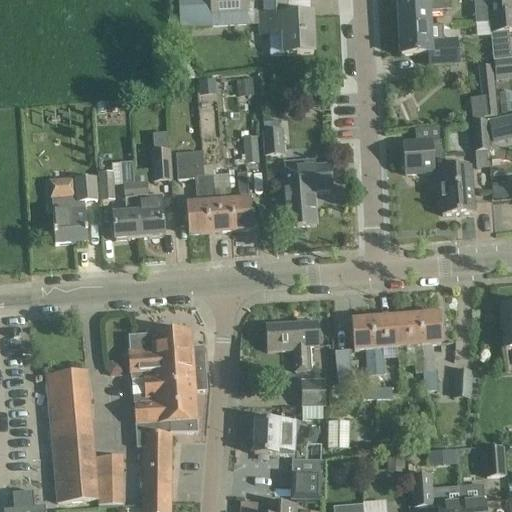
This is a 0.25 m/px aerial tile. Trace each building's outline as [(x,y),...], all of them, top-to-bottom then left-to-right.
[(246,0),(178,0),(180,29),(248,26),(246,0)] [(286,0),(259,0),(260,25),(261,36),(268,36),(269,57),(285,57),(313,55),(311,19),(310,19),(287,20),(286,0)] [(430,0),(398,2),(399,30),(428,28),(428,14),(450,13),(449,0),(430,0)] [(489,26),(486,0),(473,0),(476,28),(489,26)] [(490,26),(494,63),(511,62),(509,35),(511,34),(511,0),(500,0),(502,16),(489,17),(487,0),(486,0),(489,26),(490,26)] [(428,28),(399,30),(401,58),(428,57),(428,69),(458,67),(456,42),(443,43),(442,28),(428,28)] [(193,61),(178,62),(180,82),(194,81),(193,61)] [(511,82),(511,68),(511,62),(494,63),(496,84),(511,82)] [(492,67),(478,68),(481,98),(483,120),(497,118),(492,67)] [(215,81),(197,82),(199,98),(216,97),(215,81)] [(252,83),(236,84),(238,101),(254,99),(252,83)] [(501,115),(511,113),(511,101),(511,94),(498,96),(501,115)] [(408,98),(397,101),(402,122),(413,120),(408,98)] [(511,117),(486,123),(488,145),(511,139),(511,117)] [(472,124),(475,154),(488,153),(488,145),(486,123),(472,124)] [(264,136),(265,161),(282,160),(281,135),(264,136)] [(243,142),(245,169),(258,168),(256,142),(243,142)] [(402,170),(404,172),(404,177),(438,174),(438,171),(445,170),(442,142),(401,145),(403,162),(401,164),(402,170)] [(202,155),(177,157),(179,184),(195,182),(196,204),(187,205),(186,205),(189,238),(210,236),(206,179),(204,179),(202,155)] [(154,185),(171,184),(170,159),(153,160),(154,185)] [(285,190),(284,191),(286,228),(286,231),(316,229),(314,194),(331,193),(329,168),(314,170),(314,164),(284,165),(285,190)] [(438,171),(438,174),(442,218),(474,215),(470,168),(445,170),(438,171)] [(134,177),(133,177),(136,215),(138,240),(138,242),(163,240),(163,238),(161,213),(160,199),(148,200),(146,174),(133,175),(134,177)] [(113,175),(99,176),(101,204),(115,203),(113,175)] [(239,202),(229,202),(231,232),(231,235),(253,233),(250,201),(248,176),(238,177),(239,202)] [(125,216),(113,217),(115,242),(115,244),(138,242),(138,240),(136,215),(133,177),(123,179),(124,195),(125,202),(124,202),(125,216)] [(55,247),(88,244),(84,202),(96,201),(93,178),(72,180),(73,200),(51,202),(52,214),(55,247)] [(214,178),(206,179),(210,236),(231,235),(231,232),(229,202),(216,203),(214,178)] [(508,201),(508,189),(492,190),(493,202),(508,201)] [(511,309),(500,310),(504,352),(511,351),(511,309)] [(439,316),(417,318),(419,349),(421,375),(423,375),(424,383),(425,395),(439,394),(437,374),(433,374),(431,348),(441,347),(439,316)] [(417,318),(395,319),(397,350),(412,349),(415,376),(421,375),(419,349),(417,318)] [(377,377),(386,377),(384,351),(397,350),(395,319),(373,321),(377,377)] [(373,321),(351,322),(353,353),(366,352),(368,378),(377,377),(373,321)] [(280,327),(266,327),(267,354),(294,353),(295,375),(307,374),(312,374),(311,350),(319,349),(318,325),(280,327)] [(144,451),(143,511),(169,511),(171,436),(198,436),(198,435),(195,395),(207,395),(204,352),(192,353),(191,332),(128,336),(129,352),(128,352),(130,375),(142,374),(144,397),(133,397),(136,452),(144,451)] [(336,382),(350,381),(349,352),(334,353),(336,382)] [(112,360),(107,368),(112,376),(121,376),(125,368),(121,360),(112,360)] [(248,366),(249,384),(261,384),(260,366),(248,366)] [(456,372),(455,401),(468,401),(470,373),(456,372)] [(87,376),(46,380),(57,506),(98,503),(95,461),(87,376)] [(325,382),(300,383),(301,411),(325,410),(325,382)] [(347,422),(326,422),(326,449),(347,449),(347,422)] [(251,444),(250,452),(254,454),(254,456),(274,458),(294,459),(296,426),(256,424),(255,442),(251,444)] [(505,450),(485,452),(487,481),(507,480),(505,450)] [(122,509),(121,459),(95,461),(98,503),(98,509),(122,509)] [(404,459),(386,459),(386,474),(404,474),(404,459)] [(292,475),(291,503),(321,504),(322,503),(322,476),(292,475)] [(431,478),(410,479),(412,511),(433,510),(432,498),(431,478)] [(460,490),(461,505),(461,509),(461,511),(484,511),(484,504),(483,488),(471,489),(460,490)] [(461,511),(461,509),(461,505),(460,490),(446,491),(446,497),(432,498),(433,510),(438,509),(437,511),(461,511)] [(45,511),(45,509),(34,510),(33,494),(12,496),(13,511),(45,511)]
